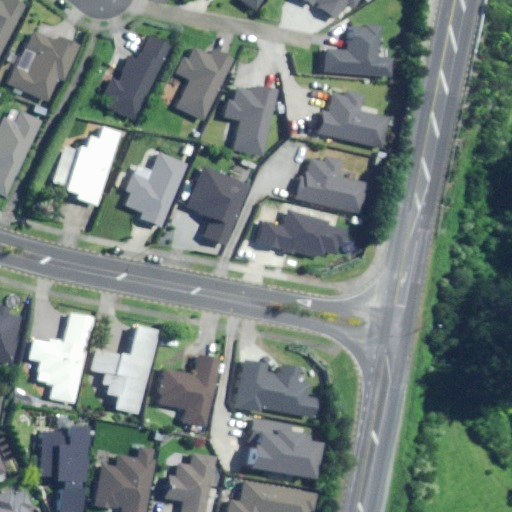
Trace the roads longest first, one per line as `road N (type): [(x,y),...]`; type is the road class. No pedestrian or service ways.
road 1 (secondary): [(0,243),(388,326)]
road 2 (secondary): [(388,326),(452,0)]
road 3 (secondary): [(355,511),(388,326)]
